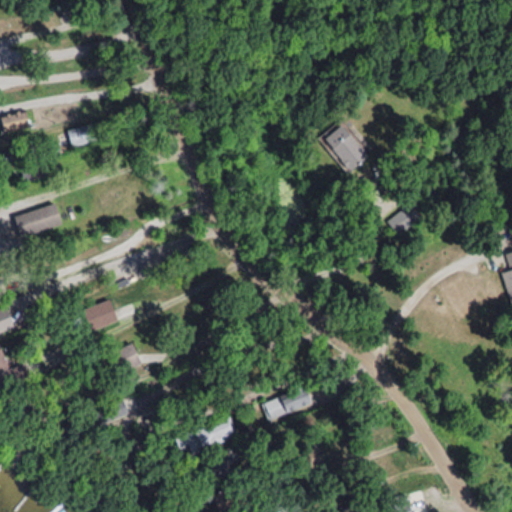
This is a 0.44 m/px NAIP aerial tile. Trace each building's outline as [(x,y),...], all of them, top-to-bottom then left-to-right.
[(1,115),(5,132),(31,127),(27,109),(1,115)] [(323,137),(349,170),(368,155),(342,122),(323,137)] [(67,130),(72,146),(97,139),(92,123),(67,130)] [(20,166),(25,181),(46,174),(41,159),(20,166)] [(22,237),(62,225),(56,203),(15,214),(22,237)] [(420,217),(408,203),(388,220),(399,234),(420,217)] [(508,269),(501,272),(511,303),(511,302),(511,251),(504,254),(508,269)] [(117,317),(109,298),(83,309),(91,328),(117,317)] [(91,383),(141,362),(133,342),(83,363),(91,383)] [(0,390),(30,379),(23,362),(9,368),(0,344),(0,390)] [(262,405),(269,420),(313,401),(306,386),(262,405)] [(21,428),(51,414),(39,388),(9,402),(21,428)] [(191,453),(237,438),(230,417),(175,436),(180,449),(188,446),(191,453)] [(62,428),(23,445),(31,463),(70,447),(62,428)] [(306,470),(322,462),(315,448),(299,456),(306,470)] [(201,466),(212,482),(236,465),(225,449),(201,466)] [(215,509),(246,509),(246,487),(215,487),(215,509)]
